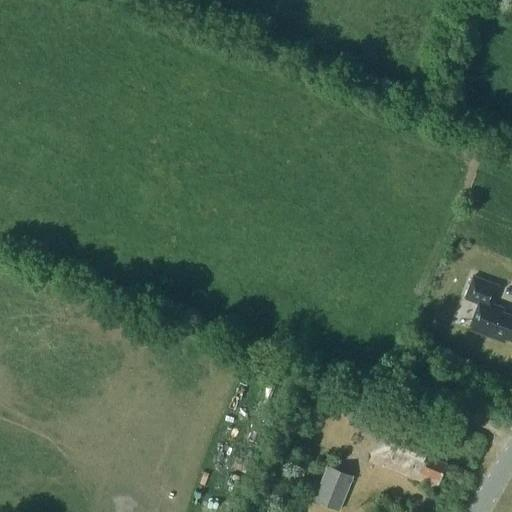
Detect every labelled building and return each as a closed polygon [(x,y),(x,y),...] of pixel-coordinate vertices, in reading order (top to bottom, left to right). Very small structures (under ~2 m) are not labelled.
[(511,315),(503,312),(504,308),(492,303),(499,285),(473,275),(464,298),(478,303),(468,329),(504,342),(506,338),(511,340),(511,315)] [(187,387),(182,401),(197,407),(202,393),(187,387)] [(388,413),(368,462),(437,488),(440,480),(440,481),(447,463),(436,459),(445,436),(388,413)] [(460,447),(463,438),(456,435),(452,444),(460,447)] [(353,476),(327,465),(314,500),(339,511),(353,476)]
